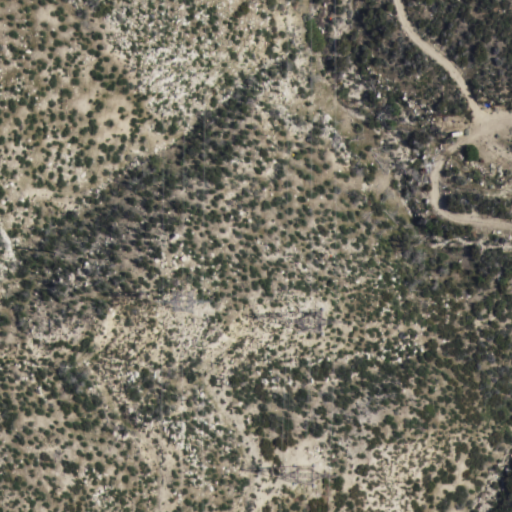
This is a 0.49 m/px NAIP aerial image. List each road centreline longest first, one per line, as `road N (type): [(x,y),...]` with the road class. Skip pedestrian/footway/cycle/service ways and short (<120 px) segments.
road 1 (track): [(142,293),(147,308),(138,327),(99,358),(159,456),(157,511)]
road 2 (track): [(265,313),(218,349),(210,365),(262,462),(260,494),(249,511)]
